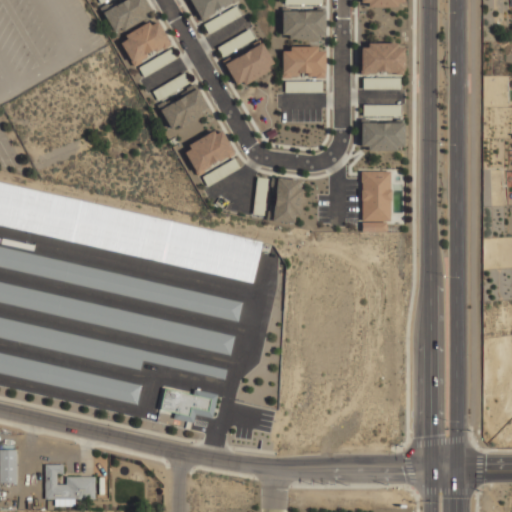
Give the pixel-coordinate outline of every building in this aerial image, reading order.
[(118,0),(101,9),(114,33),(152,13),(145,0),(118,0)] [(190,0),(196,15),(233,0),(190,0)] [(324,9),(281,9),(281,36),(324,36),(324,9)] [(117,36),(132,64),(170,43),(155,15),(117,36)] [(215,46),(220,55),(253,37),(248,28),(215,46)] [(359,41),(359,72),(402,72),(402,41),(359,41)] [(223,60),(235,85),(273,67),(261,42),(223,60)] [(324,45),(281,45),(281,76),(324,76),(324,45)] [(142,75),(175,57),(169,48),(136,66),(142,75)] [(156,99),(188,81),(182,72),(151,90),(156,99)] [(362,88),(399,88),(399,77),(362,77),(362,88)] [(320,80),(284,80),(284,90),(320,90),(320,80)] [(158,107),(171,130),(209,109),(196,86),(158,107)] [(401,104),(362,104),(362,115),(401,115),(401,104)] [(359,149),(402,149),(402,120),(359,120),(359,149)] [(234,152),(218,125),(181,147),(197,174),(234,152)] [(200,176),(206,185),(239,166),(233,156),(200,176)] [(389,170),(359,170),(359,220),(389,220),(389,170)] [(266,176),(254,176),(253,216),(265,216),(266,176)] [(300,179),(273,177),(271,220),(297,222),(300,179)] [(0,181),(261,241),(251,281),(0,223),(0,181)] [(0,270),(237,318),(241,299),(0,249),(0,270)] [(0,307),(230,349),(233,329),(0,287),(0,307)] [(0,320),(0,338),(139,366),(140,360),(223,376),(225,364),(0,320)] [(0,373),(136,401),(139,383),(0,354),(0,373)] [(216,393),(192,388),(191,392),(163,387),(158,412),(192,418),(193,410),(212,414),(216,393)] [(0,481),(15,481),(15,448),(0,448),(0,481)] [(43,496),(53,496),(53,504),(74,504),(74,495),(94,495),(95,474),(64,474),(64,482),(60,482),(61,463),(44,463),(43,496)]
